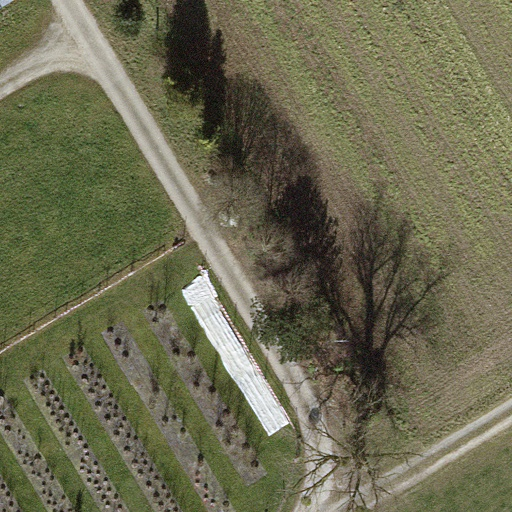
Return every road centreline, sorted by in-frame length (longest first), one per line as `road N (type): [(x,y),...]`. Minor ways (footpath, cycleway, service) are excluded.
road 1 (track): [(73,0),(372,491)]
road 2 (track): [(511,408),(337,511)]
